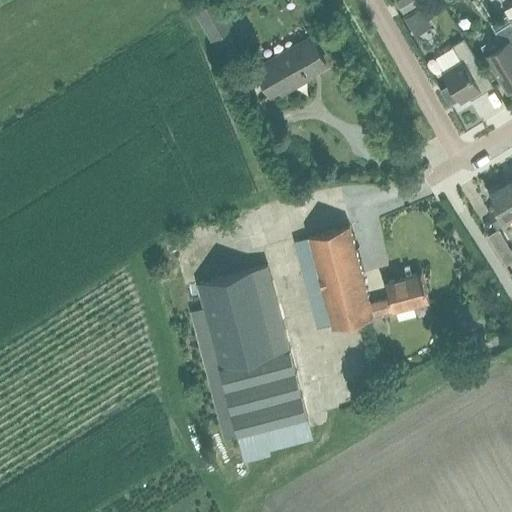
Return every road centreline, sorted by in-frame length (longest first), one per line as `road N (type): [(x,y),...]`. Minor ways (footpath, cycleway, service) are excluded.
road 1 (residential): [(359,0),(450,165)]
road 2 (residential): [(511,298),(443,185),(450,165)]
